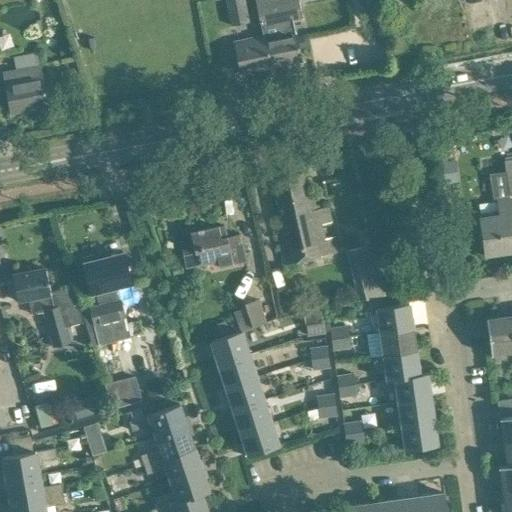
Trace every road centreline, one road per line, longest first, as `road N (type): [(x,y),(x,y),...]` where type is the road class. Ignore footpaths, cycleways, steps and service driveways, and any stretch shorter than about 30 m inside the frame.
road 1 (secondary): [(0,171),(511,75)]
road 2 (residential): [(511,294),(444,303),(465,463)]
road 3 (residential): [(260,494),(465,463)]
